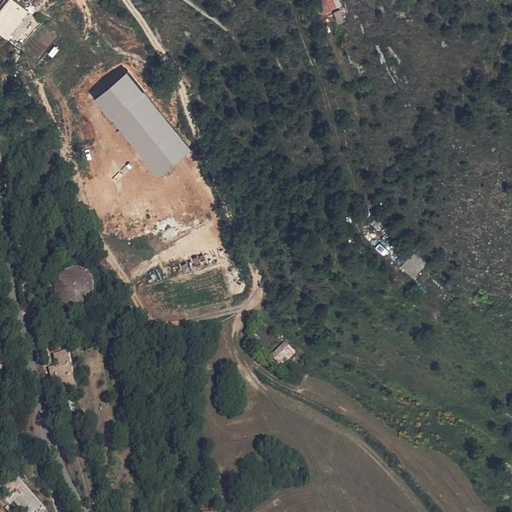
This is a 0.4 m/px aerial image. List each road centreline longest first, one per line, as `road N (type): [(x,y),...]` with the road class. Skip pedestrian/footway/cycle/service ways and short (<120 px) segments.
road 1 (track): [(125,0),(176,80),(259,283),(236,323),(240,360),(278,401),(353,439),(420,511)]
road 2 (tertiary): [(0,187),(42,427),(84,511)]
